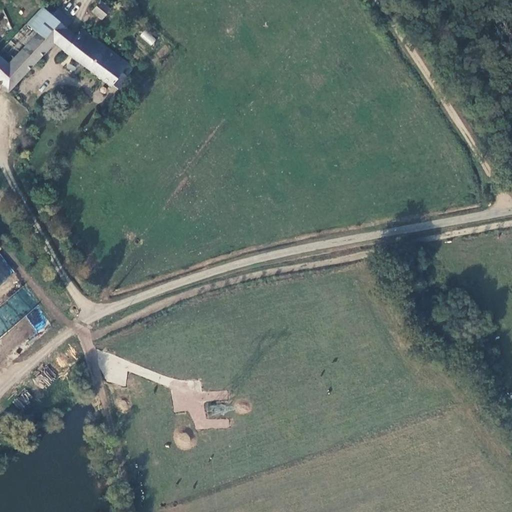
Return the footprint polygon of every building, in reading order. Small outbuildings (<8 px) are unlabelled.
[(110,8),(101,0),(100,0),(91,9),(100,18),(110,8)] [(0,84),(5,89),(52,38),(63,27),(70,20),(57,6),(49,14),(41,7),(26,22),(35,30),(4,63),(0,59),(0,84)] [(25,21),(0,47),(0,59),(4,63),(35,30),(26,22),(25,21)] [(63,27),(52,38),(64,48),(74,36),(63,27)] [(110,83),(115,89),(125,78),(120,73),(126,64),(83,27),(74,36),(64,48),(107,86),(110,83)] [(139,38),(153,45),(157,38),(143,30),(139,38)]
